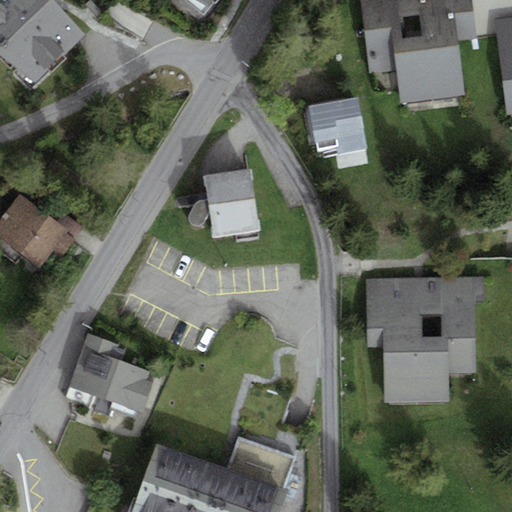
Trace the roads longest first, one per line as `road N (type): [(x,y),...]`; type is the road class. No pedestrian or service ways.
road 1 (residential): [(223,70),(320,205),(333,511)]
road 2 (tertiary): [(0,435),(223,70)]
road 3 (residential): [(0,139),(172,53),(223,70)]
